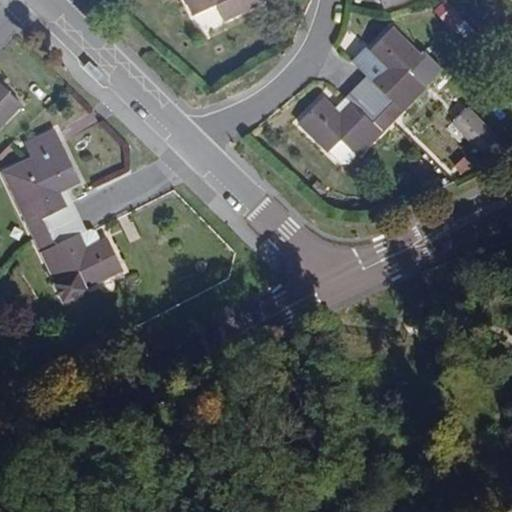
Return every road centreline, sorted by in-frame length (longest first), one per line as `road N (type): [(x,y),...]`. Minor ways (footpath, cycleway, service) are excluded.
road 1 (tertiary): [(337,281),(0,434)]
road 2 (residential): [(194,150),(305,66),(319,50),(333,0)]
road 3 (residential): [(194,150),(46,0)]
road 4 (residential): [(337,281),(194,150)]
road 5 (track): [(511,335),(384,312),(337,281)]
road 6 (tertiary): [(511,186),(434,223),(387,258)]
road 7 (tertiary): [(387,258),(511,206)]
